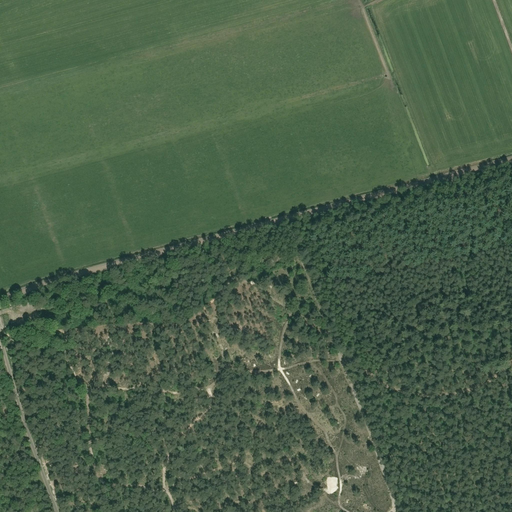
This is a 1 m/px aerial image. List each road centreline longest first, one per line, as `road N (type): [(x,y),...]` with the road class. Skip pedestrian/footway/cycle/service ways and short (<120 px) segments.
road 1 (track): [(0,299),(290,218)]
road 2 (track): [(290,218),(511,159)]
road 3 (unclassified): [(56,511),(0,343)]
